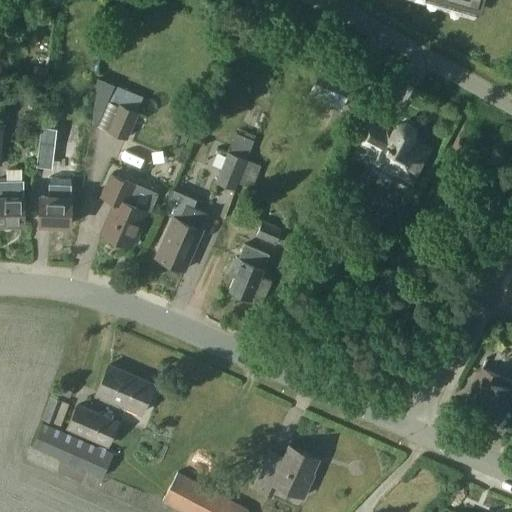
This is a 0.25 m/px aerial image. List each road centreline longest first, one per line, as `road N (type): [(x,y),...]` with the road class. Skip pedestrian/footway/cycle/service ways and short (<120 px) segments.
road 1 (unclassified): [(412,428),(78,292),(0,283)]
road 2 (residential): [(314,0),(511,106)]
road 3 (residential): [(412,428),(511,242)]
